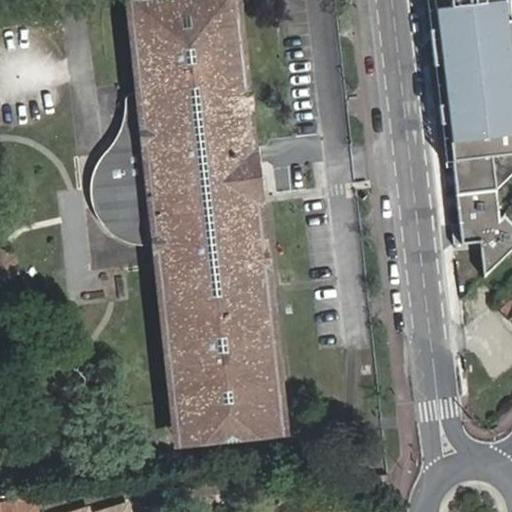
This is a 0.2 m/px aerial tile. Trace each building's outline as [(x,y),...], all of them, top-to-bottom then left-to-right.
[(254,147),(243,53),(236,54),(229,0),(139,0),(149,87),(129,89),(129,108),(127,123),(123,131),(99,164),(96,178),(97,194),(100,208),(110,224),(122,236),(134,242),(142,244),(154,243),(160,297),(171,296),(186,430),(201,428),(202,439),(270,432),(269,422),(284,420),(280,391),(273,391),(263,302),(271,301),(261,212),(253,213),(251,188),(258,187),(256,172),(249,173),(246,148),(254,147)] [(511,0),(438,0),(440,9),(433,10),(451,168),(457,167),(460,195),(501,190),(511,177),(511,0)] [(501,190),(460,195),(463,224),(456,225),(458,245),(484,243),(488,274),(511,250),(511,216),(508,212),(504,216),(501,190)] [(1,252),(0,252),(0,279),(3,282),(15,272),(15,259),(1,252)] [(511,302),(502,313),(511,323),(511,302)] [(146,479),(152,499),(238,488),(236,468),(146,479)] [(391,497),(388,473),(372,475),(375,499),(391,497)] [(0,511),(36,511),(32,499),(0,502),(0,511)] [(127,511),(124,502),(94,511),(86,511),(85,507),(70,511),(127,511)]
